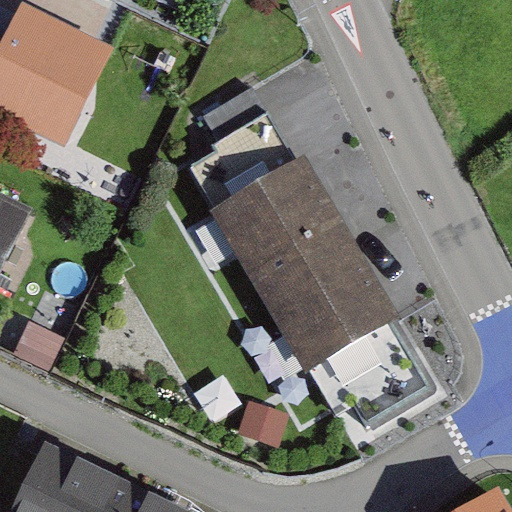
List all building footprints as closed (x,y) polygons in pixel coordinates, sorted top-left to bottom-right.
[(0,123),(56,152),(109,50),(19,3),(0,39),(0,123)] [(444,397),(260,86),(194,126),(204,150),(162,178),(308,434),(340,417),(357,444),(444,397)] [(0,295),(39,213),(0,194),(0,295)] [(164,511),(42,451),(11,511),(164,511)] [(504,511),(491,489),(454,511),(504,511)]
